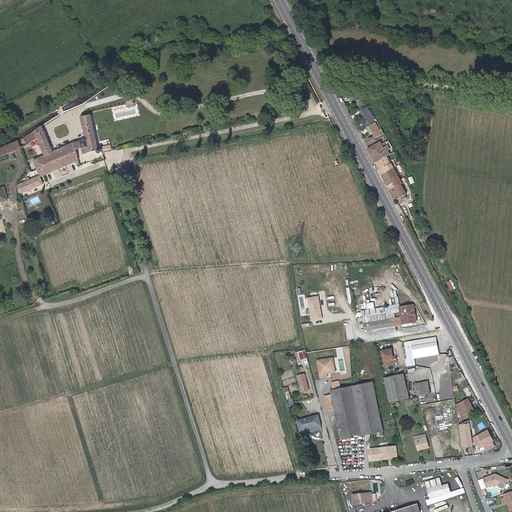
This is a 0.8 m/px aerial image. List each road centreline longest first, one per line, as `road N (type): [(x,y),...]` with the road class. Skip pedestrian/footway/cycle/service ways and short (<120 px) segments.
road 1 (primary): [(279,0),(511,446)]
road 2 (unclassified): [(141,511),(210,482),(511,454)]
